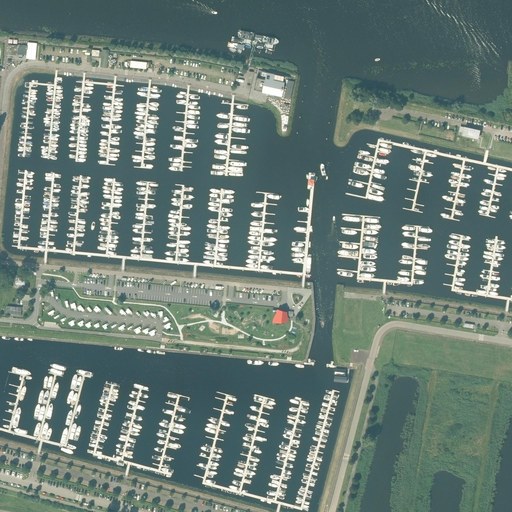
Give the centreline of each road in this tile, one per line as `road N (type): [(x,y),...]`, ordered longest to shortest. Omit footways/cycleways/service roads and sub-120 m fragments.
road 1 (unclassified): [(511,343),(383,328),(331,511)]
road 2 (unclassified): [(1,142),(6,85),(27,64),(242,92)]
road 3 (unclassified): [(284,288),(0,262)]
road 4 (track): [(309,331),(289,351),(165,340)]
road 5 (unclassified): [(132,511),(0,476)]
